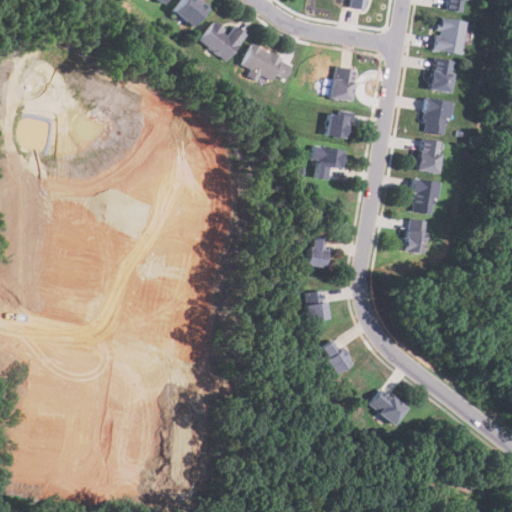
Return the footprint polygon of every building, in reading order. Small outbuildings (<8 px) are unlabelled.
[(191,26),(205,8),(195,0),(178,0),(171,10),(191,26)] [(343,0),(342,6),(363,10),(365,0),(343,0)] [(461,0),(442,0),(441,10),(460,12),(461,0)] [(459,54),(463,21),(435,18),(431,51),(459,54)] [(221,33),(210,25),(198,41),(223,60),(243,32),(230,22),(221,33)] [(254,80),(256,74),(270,80),(271,75),(283,80),(291,62),(247,44),(238,65),(247,69),(244,75),(254,80)] [(446,93),(452,61),(431,57),(425,89),(446,93)] [(352,68),(330,66),(328,99),(349,100),(352,68)] [(418,130),(443,133),(447,101),(422,98),(418,130)] [(344,139),(348,117),(326,112),(322,135),(344,139)] [(438,141),(417,138),(414,170),(435,173),(438,141)] [(344,151),(312,145),(309,156),(313,157),(309,175),(323,178),(325,168),(339,171),(344,151)] [(406,211),(430,214),(434,181),(410,178),(406,211)] [(424,220),(404,219),(401,251),(421,253),(424,220)] [(322,268),(329,239),(309,234),(302,263),(322,268)] [(305,321),(326,319),(324,289),(302,291),(305,321)] [(347,366),(334,337),(318,345),(331,373),(347,366)] [(365,404),(391,425),(404,409),(379,388),(365,404)]
